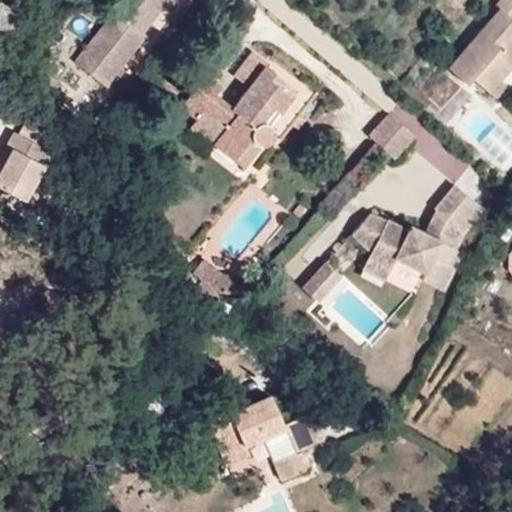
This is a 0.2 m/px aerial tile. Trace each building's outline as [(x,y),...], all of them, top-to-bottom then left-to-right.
[(98,12),(60,62),(93,88),(135,34),(131,31),(155,0),(101,0),(95,9),(98,12)] [(490,8),(439,66),(459,85),(463,81),(484,100),(498,85),(490,79),(500,67),(507,73),(511,67),(511,0),(490,0),(486,5),(490,8)] [(239,84),(261,56),(245,42),(221,71),(239,84)] [(264,118),(289,87),(275,76),(279,69),(261,56),(227,100),(214,90),(218,84),(200,70),(177,99),(193,113),(200,107),(218,120),(207,136),(228,152),(244,132),(257,141),(266,134),(268,128),(267,122),(264,118)] [(391,151),(411,129),(387,107),(366,130),(391,151)] [(0,184),(13,192),(39,143),(6,124),(0,134),(0,184)] [(241,163),(257,141),(244,132),(228,152),(241,163)] [(362,154),(312,200),(326,215),(376,168),(362,154)] [(451,232),(471,209),(440,182),(419,207),(423,209),(413,229),(397,225),(393,227),(358,211),(343,231),(357,251),(351,268),(371,280),(382,258),(412,273),(409,279),(430,291),(450,248),(451,232)] [(240,294),(245,273),(232,271),(214,252),(197,272),(218,290),(240,294)] [(329,275),(312,259),(289,283),(305,300),(329,275)] [(40,373),(52,360),(38,346),(25,357),(40,373)] [(147,423),(168,401),(154,388),(133,410),(147,423)] [(239,418),(283,401),(278,389),(234,406),(239,418)] [(289,416),(283,401),(239,418),(234,406),(232,399),(211,407),(232,464),(256,454),(252,445),(273,437),(288,476),(321,462),(312,440),(301,445),(289,416)] [(326,435),(315,406),(289,416),(301,445),(312,440),(326,435)]
